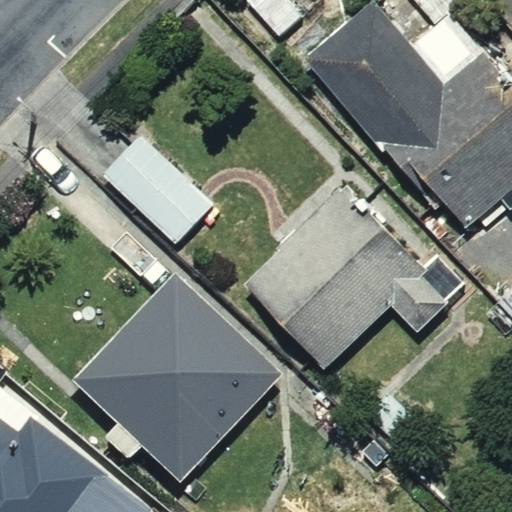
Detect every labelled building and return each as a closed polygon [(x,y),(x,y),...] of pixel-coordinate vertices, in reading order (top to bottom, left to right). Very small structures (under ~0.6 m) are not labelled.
[(454,0),(401,0),(422,26),(454,0)] [(446,83),(375,6),(306,69),(459,237),(511,188),(511,91),(478,54),(446,83)] [(217,202),(137,129),(90,181),(170,254),(217,202)] [(396,329),(445,285),(342,171),(227,274),(310,366),(376,307),(396,329)] [(165,489),(268,377),(159,276),(55,389),(165,489)] [(427,425),(387,385),(358,414),(398,454),(427,425)] [(146,511),(152,504),(0,388),(0,511),(146,511)]
